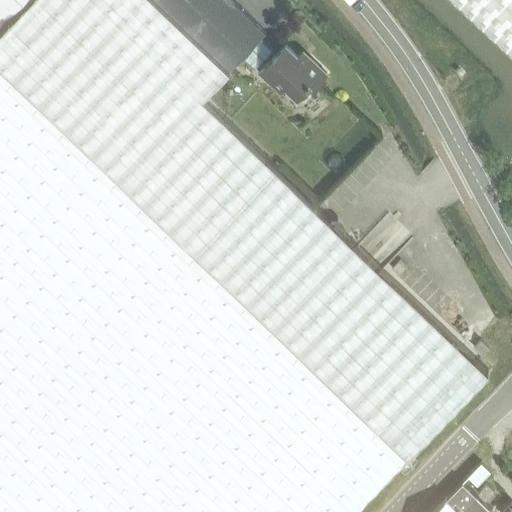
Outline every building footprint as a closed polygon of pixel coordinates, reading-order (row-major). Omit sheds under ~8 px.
[(0,0),(0,20),(19,0),(0,0)] [(347,511),(488,365),(364,246),(362,248),(340,227),(203,96),(229,69),(157,0),(26,0),(0,28),(0,511),(347,511)] [(242,55),(255,67),(274,48),(261,36),(266,31),(233,0),(157,0),(229,69),(242,55)] [(511,0),(457,0),(511,51),(511,0)] [(285,43),(257,71),(280,92),(285,86),(295,96),(308,82),(313,87),(321,78),(321,77),(326,72),(309,56),(304,61),(285,43)] [(481,338),(474,345),(483,354),(490,347),(481,338)] [(469,474),(477,483),(490,469),(482,461),(469,474)] [(460,511),(451,503),(454,500),(465,510),(480,493),(462,476),(428,511),(460,511)] [(486,497),(496,487),(487,479),(478,489),(486,497)]
